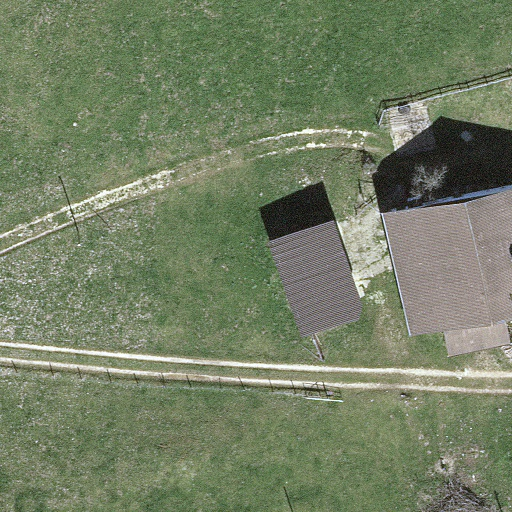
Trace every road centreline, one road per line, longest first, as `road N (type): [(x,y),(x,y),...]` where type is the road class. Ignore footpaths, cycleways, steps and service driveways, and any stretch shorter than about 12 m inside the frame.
road 1 (track): [(0,350),(511,385)]
road 2 (track): [(381,144),(293,151),(132,191),(0,249)]
